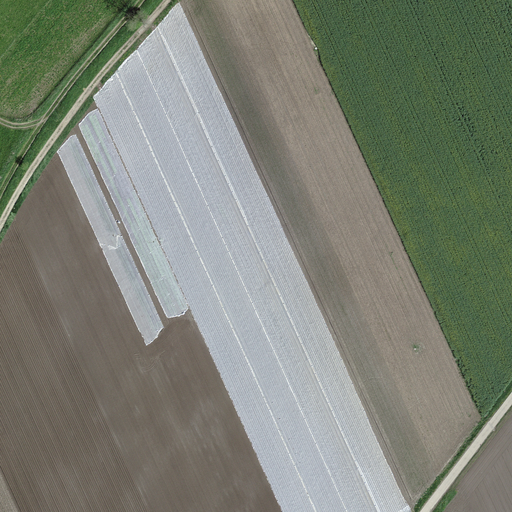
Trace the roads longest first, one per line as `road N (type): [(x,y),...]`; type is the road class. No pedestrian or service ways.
road 1 (track): [(167,0),(23,180),(0,234)]
road 2 (track): [(0,192),(41,120),(141,0)]
road 3 (track): [(511,400),(426,511)]
